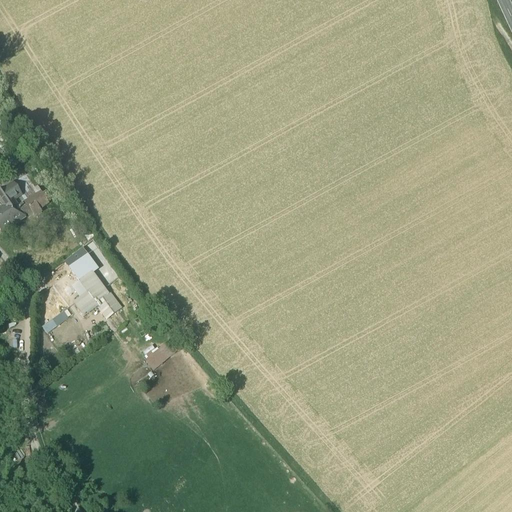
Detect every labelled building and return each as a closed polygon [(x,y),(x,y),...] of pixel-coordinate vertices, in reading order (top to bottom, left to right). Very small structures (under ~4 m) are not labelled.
[(32,180),(30,181),(26,176),(23,178),(37,198),(42,195),(32,180)] [(16,183),(12,186),(16,191),(20,189),(16,183)] [(26,201),(24,202),(16,191),(12,186),(12,185),(0,194),(0,207),(2,210),(12,202),(23,221),(24,220),(25,222),(32,217),(35,220),(42,215),(31,202),(28,204),(26,201)] [(23,221),(12,202),(2,210),(15,228),(25,222),(24,220),(23,221)] [(0,232),(3,236),(15,228),(2,210),(0,207),(0,232)] [(65,263),(80,283),(90,274),(76,255),(65,263)] [(107,297),(90,274),(80,283),(88,294),(81,299),(82,301),(75,306),(84,318),(97,308),(99,310),(101,309),(98,305),(107,297)] [(109,297),(107,297),(98,305),(101,309),(108,319),(119,311),(109,297)] [(148,359),(155,370),(171,361),(164,349),(148,359)]
